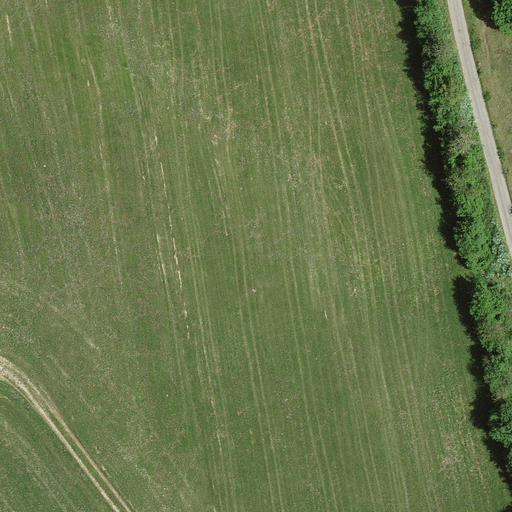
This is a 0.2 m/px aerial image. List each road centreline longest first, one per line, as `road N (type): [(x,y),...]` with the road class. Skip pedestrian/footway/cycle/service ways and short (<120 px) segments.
road 1 (track): [(457,0),(511,216)]
road 2 (track): [(0,366),(44,402),(136,511)]
